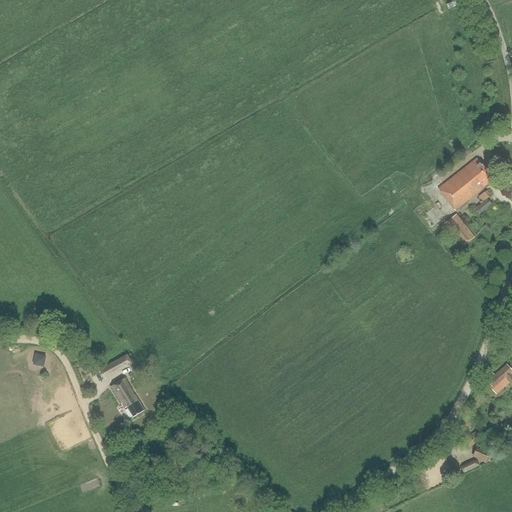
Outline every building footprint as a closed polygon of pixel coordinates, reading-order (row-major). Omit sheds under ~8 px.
[(489,179),(493,176),(489,170),(487,171),(476,157),(438,189),(455,210),(491,181),(489,179)] [(483,202),(475,209),(479,215),(492,205),(488,200),(492,196),(487,190),(479,197),(483,202)] [(475,237),(456,214),(444,224),(463,247),(475,237)] [(34,363),(45,366),(48,356),(37,352),(34,363)] [(100,370),(105,380),(133,365),(127,355),(100,370)] [(95,362),(85,368),(88,374),(98,368),(95,362)] [(511,370),(507,364),(495,375),(494,374),(484,383),(495,395),(508,383),(511,386),(511,370)] [(134,417),(145,410),(125,378),(112,386),(125,408),(127,406),(134,417)] [(476,431),(464,441),(469,448),(483,437),(481,434),(479,435),(476,431)] [(477,446),(474,453),(477,454),(475,458),(486,463),(490,452),(477,446)] [(474,461),(461,466),(460,469),(462,474),(479,466),(478,462),(474,461)]
